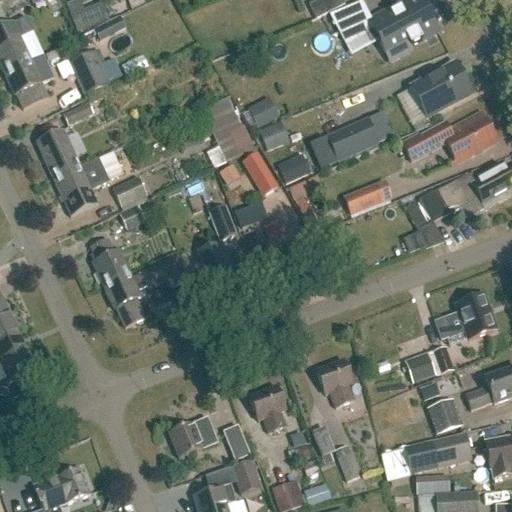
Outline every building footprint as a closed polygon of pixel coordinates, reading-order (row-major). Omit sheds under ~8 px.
[(315,21),(344,6),(340,0),(321,0),(308,7),(315,21)] [(437,35),(418,0),(412,0),(371,22),(362,5),(329,18),(345,47),(372,33),(385,56),(407,44),(409,50),(437,35)] [(80,2),(66,7),(77,37),(111,23),(103,4),(84,12),(80,2)] [(0,67),(4,76),(30,63),(13,26),(0,31),(0,67)] [(114,60),(118,69),(139,60),(135,51),(114,60)] [(84,99),(109,87),(93,54),(68,65),(84,99)] [(42,58),(30,63),(4,76),(15,99),(17,99),(23,113),(48,101),(41,87),(53,81),(42,58)] [(379,61),(336,71),(339,84),(382,74),(379,61)] [(426,120),(470,96),(455,68),(410,91),(426,120)] [(224,83),(230,94),(243,86),(237,76),(224,83)] [(388,95),(405,123),(420,114),(403,86),(388,95)] [(67,129),(93,117),(87,105),(62,117),(67,129)] [(497,144),(481,115),(448,132),(445,126),(419,140),(418,138),(401,147),(411,165),(445,146),(456,166),(497,144)] [(336,165),(379,147),(367,121),(324,139),(336,165)] [(236,122),(218,129),(226,148),(243,141),(236,122)] [(258,135),(265,154),(280,148),(273,129),(258,135)] [(53,182),(80,170),(62,133),(36,145),(53,182)] [(262,200),(277,191),(257,157),(241,165),(262,200)] [(276,169),(285,188),(308,178),(299,159),(276,169)] [(80,170),(53,182),(71,220),(97,208),(91,193),(109,185),(98,161),(80,170)] [(225,161),(212,169),(220,185),(234,178),(225,161)] [(511,191),(511,174),(508,167),(476,185),(471,176),(420,204),(432,226),(479,201),(484,210),(505,199),(504,196),(511,191)] [(121,211),(147,200),(138,180),(113,192),(121,211)] [(349,219),(392,202),(384,183),(342,200),(349,219)] [(126,233),(145,225),(138,209),(119,218),(126,233)] [(219,244),(235,238),(225,209),(208,215),(219,244)] [(287,237),(282,223),(264,229),(270,243),(265,245),(274,270),(302,259),(292,235),(287,237)] [(442,246),(433,229),(404,243),(410,256),(425,250),(426,252),(432,250),(432,249),(442,246)] [(103,290),(130,277),(119,253),(114,256),(108,242),(91,250),(97,264),(92,266),(103,290)] [(221,262),(216,248),(198,255),(204,269),(198,271),(208,295),(236,285),(227,260),(221,262)] [(178,258),(131,279),(130,277),(103,290),(114,313),(119,311),(125,325),(142,317),(136,303),(141,301),(137,293),(145,290),(148,294),(167,286),(171,293),(190,284),(178,258)] [(0,332),(14,326),(3,303),(2,303),(0,297),(0,332)] [(468,342),(495,333),(482,297),(456,306),(459,315),(433,324),(440,343),(465,334),(468,342)] [(0,332),(0,365),(8,384),(35,371),(14,326),(0,332)] [(440,378),(453,373),(445,350),(432,355),(440,378)] [(412,387),(435,379),(427,356),(404,364),(412,387)] [(352,405),(347,390),(352,388),(342,364),(315,374),(325,399),(329,397),(335,411),(352,405)] [(494,408),(511,401),(511,399),(511,398),(511,370),(484,381),(487,390),(464,398),(470,413),(493,405),(494,408)] [(285,431),(280,416),(285,414),(275,390),(248,400),(257,425),(262,423),(268,437),(285,431)] [(435,438),(462,429),(452,402),(426,412),(435,438)] [(217,445),(207,421),(192,427),(168,436),(179,462),(202,452),(217,445)] [(222,435),(234,465),(249,459),(237,429),(222,435)] [(511,439),(484,444),(489,473),(491,473),(492,482),(511,478),(511,439)] [(468,463),(463,440),(404,453),(409,476),(468,463)] [(286,453),(300,494),(320,488),(315,471),(314,471),(306,446),(286,453)] [(346,486),(358,481),(346,449),(334,454),(346,486)] [(240,498),(260,491),(251,463),(230,470),(240,498)] [(40,511),(53,511),(65,508),(89,499),(79,472),(55,481),(55,482),(33,490),(40,511)] [(276,511),(291,511),(304,508),(296,484),(270,492),(276,511)] [(193,500),(196,511),(226,511),(226,510),(236,506),(230,488),(193,500)] [(436,511),(476,511),(475,495),(436,497),(436,511)]
